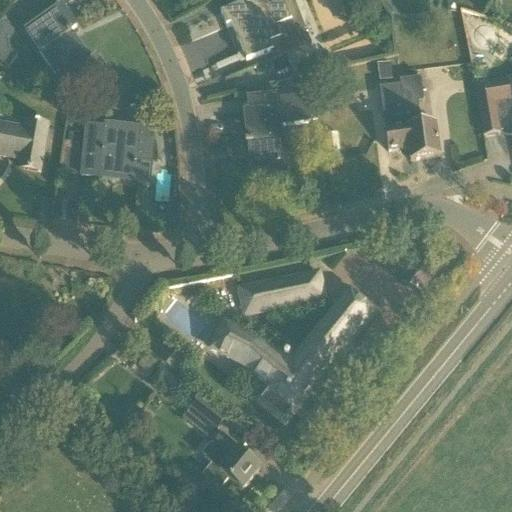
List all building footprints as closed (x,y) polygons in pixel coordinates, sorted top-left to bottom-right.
[(256,0),(222,14),(230,35),(235,33),(247,63),(271,53),(274,61),(311,46),(308,38),(307,39),(304,31),(305,31),(292,0),(256,0)] [(92,61),(72,33),(77,29),(62,7),(26,32),(41,53),(50,47),(81,92),(107,74),(96,58),(92,61)] [(391,65),(378,66),(381,85),(393,83),(391,65)] [(415,71),(405,72),(407,81),(416,80),(415,71)] [(407,81),(400,81),(401,86),(380,89),(389,154),(409,151),(411,163),(441,159),(436,125),(421,127),(418,104),(424,103),(421,79),(416,80),(407,81)] [(475,87),(480,114),(497,111),(496,105),(511,102),(511,99),(509,81),(475,87)] [(287,180),(282,129),(318,125),(315,97),(278,101),(279,109),(245,113),(248,146),(250,146),(254,184),(287,180)] [(480,114),(484,137),(501,135),(497,111),(480,114)] [(41,174),(49,127),(28,123),(26,132),(0,127),(0,157),(21,162),(19,170),(41,174)] [(141,129),(104,126),(103,130),(87,128),(86,135),(85,152),(82,176),(82,179),(150,186),(152,166),(138,165),(141,129)] [(82,176),(85,152),(80,152),(66,151),(64,172),(64,174),(82,176)] [(285,309),(325,301),(319,275),(280,283),(285,309)] [(245,317),(285,309),(280,283),(240,291),(245,317)] [(343,362),(353,350),(347,345),(374,312),(351,293),(296,359),(224,325),(212,351),(244,366),(272,389),(270,392),(293,411),(337,356),(343,362)] [(173,373),(186,358),(174,347),(160,363),(173,373)] [(217,432),(228,419),(202,397),(191,411),(217,432)] [(243,492),(260,471),(245,459),(247,457),(223,437),(215,447),(213,446),(211,446),(203,454),(203,457),(205,459),(204,460),(213,467),(204,477),(220,490),(229,480),(243,492)]
